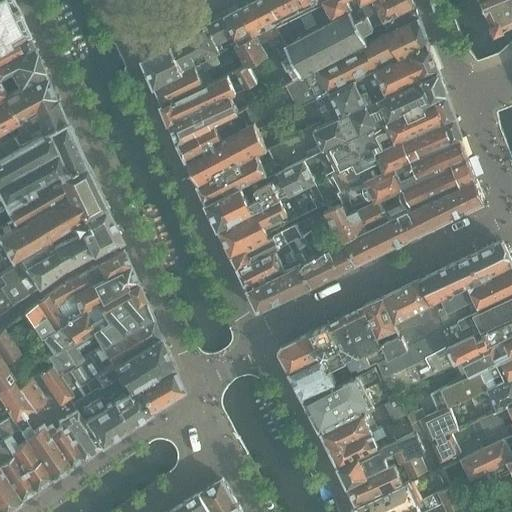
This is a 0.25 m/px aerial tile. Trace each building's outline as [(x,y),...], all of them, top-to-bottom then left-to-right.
[(17,11),(14,4),(13,3),(12,2),(10,0),(0,0),(0,47),(25,31),(26,31),(17,13),(18,13),(17,11)] [(270,0),(256,0),(254,2),(267,28),(276,23),(281,21),(270,0)] [(285,0),(270,0),(281,21),(293,15),(285,0)] [(281,21),(276,23),(282,34),(292,54),(283,59),(294,80),(309,73),(365,44),(363,41),(367,39),(365,34),(370,31),(368,29),(362,16),(357,19),(351,8),(352,8),(352,7),(351,8),(331,18),(321,0),(293,15),(281,21)] [(285,0),(293,15),(321,0),(285,0)] [(321,0),(331,18),(351,8),(352,7),(348,0),(360,0),(362,2),(366,0),(321,0)] [(366,0),(362,2),(367,14),(362,16),(368,29),(416,5),(413,0),(366,0)] [(511,0),(481,0),(488,14),(493,24),(496,31),(496,32),(497,34),(507,29),(511,27),(511,0)] [(247,5),(240,9),(254,35),(267,28),(254,2),(247,5)] [(368,29),(370,31),(365,34),(367,39),(363,41),(365,44),(420,16),(416,4),(416,5),(368,29)] [(226,16),(206,26),(216,45),(217,44),(220,43),(236,35),(239,42),(254,35),(240,9),(226,16)] [(365,44),(309,73),(321,96),(322,97),(378,69),(375,64),(397,53),(399,58),(429,44),(420,16),(365,44)] [(239,42),(239,43),(235,45),(246,65),(246,67),(249,66),(269,55),(263,43),(282,34),(276,23),(267,28),(254,35),(239,42)] [(196,64),(221,52),(217,44),(216,45),(206,26),(171,44),(184,71),(196,65),(196,64)] [(26,33),(25,31),(0,47),(0,64),(32,46),(32,45),(31,46),(29,42),(30,42),(26,33)] [(147,57),(143,58),(155,86),(184,71),(171,44),(147,57)] [(399,58),(378,69),(322,97),(333,120),(367,104),(379,99),(439,71),(429,44),(399,58)] [(0,98),(7,94),(0,82),(0,77),(9,72),(18,88),(42,73),(41,70),(42,69),(38,60),(37,60),(36,57),(32,47),(32,46),(0,64),(0,98)] [(184,71),(155,86),(164,104),(205,85),(196,65),(184,71)] [(164,104),(172,122),(232,95),(258,82),(249,66),(246,67),(246,65),(228,74),(205,85),(164,104)] [(447,93),(439,71),(379,99),(367,104),(333,120),(314,129),(322,145),(306,153),(309,158),(309,159),(315,156),(385,122),(447,93)] [(43,74),(43,73),(42,74),(42,73),(18,88),(7,94),(0,98),(0,131),(54,99),(43,74)] [(180,141),(179,142),(189,162),(257,127),(254,122),(284,107),(282,102),(292,97),(298,109),(321,96),(309,73),(294,80),(240,111),(180,141)] [(317,162),(320,160),(328,176),(336,193),(338,193),(406,161),(450,141),(460,137),(461,136),(454,116),(447,93),(385,122),(315,156),(317,161),(317,162)] [(232,95),(172,122),(174,127),(179,141),(180,141),(240,111),(234,99),(232,95)] [(0,158),(63,120),(62,118),(60,114),(61,114),(54,99),(0,131),(0,158)] [(79,155),(78,152),(77,152),(75,148),(75,147),(74,144),(73,144),(71,139),(72,139),(71,136),(70,136),(68,131),(67,128),(64,123),(65,123),(63,120),(0,158),(0,200),(4,207),(82,163),(81,160),(80,160),(78,156),(79,155)] [(257,127),(189,162),(199,184),(268,150),(257,127)] [(468,157),(468,156),(467,153),(465,148),(464,145),(464,143),(463,140),(461,137),(461,136),(460,137),(450,141),(406,161),(338,193),(341,200),(347,212),(358,207),(378,200),(400,190),(406,187),(416,182),(424,178),(435,173),(456,163),(467,157),(468,157)] [(208,202),(268,172),(260,157),(269,152),(268,150),(199,184),(208,202)] [(306,166),(317,161),(315,156),(309,159),(309,158),(270,177),(268,172),(208,202),(220,227),(281,199),(314,182),(306,166)] [(416,182),(406,187),(400,190),(378,200),(387,218),(408,208),(444,192),(465,182),(476,177),(468,157),(467,157),(456,163),(435,173),(424,178),(416,182)] [(0,226),(0,242),(11,260),(46,239),(70,224),(73,229),(104,211),(102,207),(103,207),(103,206),(101,202),(100,202),(91,183),(92,183),(91,182),(90,182),(88,177),(89,177),(88,177),(89,177),(88,175),(88,176),(84,166),(82,163),(4,207),(12,220),(0,226)] [(444,192),(408,208),(387,218),(368,227),(358,207),(347,212),(341,200),(327,207),(324,208),(340,241),(345,239),(357,262),(396,243),(396,242),(405,238),(405,239),(484,200),(485,199),(476,177),(465,182),(444,192)] [(324,208),(327,207),(314,182),(281,199),(220,227),(231,251),(292,222),(316,211),(324,208)] [(358,207),(368,227),(387,218),(378,200),(358,207)] [(292,222),(231,251),(233,255),(239,267),(275,250),(287,244),(294,258),(304,253),(306,257),(340,241),(324,208),(316,211),(292,222)] [(107,217),(108,217),(107,215),(106,216),(104,211),(73,229),(75,234),(52,245),(50,242),(21,260),(2,272),(0,274),(0,309),(2,312),(12,306),(20,300),(65,268),(117,240),(117,239),(118,239),(110,221),(109,222),(107,217)] [(306,257),(300,260),(312,284),(357,262),(345,239),(340,241),(306,257)] [(511,258),(503,239),(471,254),(484,279),(511,265),(511,258)] [(275,250),(283,266),(247,283),(248,286),(248,287),(248,288),(249,288),(249,290),(250,290),(252,295),(252,296),(253,296),(254,300),(254,301),(255,301),(257,306),(258,308),(259,309),(312,284),(300,260),(306,257),(304,253),(294,258),(287,244),(275,250)] [(239,267),(244,277),(244,278),(246,281),(246,282),(246,283),(247,283),(283,266),(275,250),(239,267)] [(123,252),(123,251),(107,259),(97,264),(84,271),(93,285),(128,264),(124,253),(123,252)] [(433,290),(431,291),(436,301),(397,321),(409,345),(443,328),(437,318),(438,310),(470,294),(467,288),(484,279),(471,254),(426,276),(424,277),(428,285),(430,284),(433,290)] [(128,264),(93,285),(84,271),(65,282),(47,294),(38,300),(51,320),(57,329),(135,281),(136,281),(135,279),(134,278),(131,270),(128,264)] [(438,310),(437,318),(443,328),(511,294),(511,265),(484,279),(467,288),(470,294),(438,310)] [(431,291),(433,290),(430,284),(428,285),(424,277),(421,279),(401,288),(402,289),(384,297),(397,321),(436,301),(431,291)] [(35,330),(40,337),(41,336),(51,352),(46,356),(51,363),(53,362),(60,372),(94,351),(150,316),(150,315),(149,315),(147,311),(146,306),(145,307),(143,302),(144,302),(144,301),(143,299),(143,300),(141,296),(137,287),(138,286),(136,283),(136,281),(135,282),(135,281),(57,329),(51,320),(35,330)] [(385,356),(376,360),(385,377),(511,315),(511,294),(443,328),(409,345),(385,356)] [(388,344),(381,347),(385,356),(409,345),(397,321),(384,297),(384,296),(364,305),(365,306),(364,306),(379,334),(382,333),(388,344)] [(38,300),(23,312),(35,330),(51,320),(38,300)] [(385,356),(381,347),(388,344),(382,333),(379,334),(364,306),(343,316),(368,365),(376,360),(385,356)] [(511,315),(385,377),(391,390),(397,387),(401,390),(462,360),(494,345),(503,340),(511,335),(511,315)] [(150,316),(94,351),(99,359),(99,360),(104,368),(111,364),(112,365),(158,336),(157,336),(157,335),(155,328),(154,328),(153,324),(150,317),(150,316)] [(343,316),(329,323),(341,346),(348,360),(355,357),(361,368),(368,365),(343,316)] [(341,346),(329,323),(312,331),(298,338),(282,345),(282,346),(281,347),(280,349),(280,350),(280,351),(280,352),(280,353),(289,370),(290,370),(341,346)] [(3,327),(0,329),(0,356),(4,363),(12,358),(19,369),(27,364),(3,327)] [(511,335),(503,340),(509,350),(500,354),(494,345),(462,360),(469,375),(481,371),(498,363),(511,356),(511,335)] [(160,341),(158,337),(158,336),(112,365),(111,364),(104,368),(99,360),(99,359),(94,351),(60,372),(73,393),(70,395),(84,418),(101,407),(100,406),(133,385),(134,387),(170,364),(160,341)] [(297,383),(303,394),(303,396),(361,368),(355,357),(348,360),(341,346),(290,370),(290,371),(291,373),(296,381),(296,382),(297,383)] [(0,356),(0,385),(13,377),(12,375),(19,369),(12,358),(4,363),(0,356)] [(511,356),(498,363),(505,379),(511,375),(511,356)] [(99,443),(99,442),(99,443),(84,418),(70,395),(73,393),(60,372),(53,362),(51,363),(26,380),(19,369),(12,375),(13,377),(33,408),(48,398),(83,453),(87,451),(98,444),(99,444),(98,443),(99,443)] [(469,375),(441,388),(449,406),(480,392),(488,386),(505,379),(498,363),(481,371),(469,375)] [(180,387),(171,367),(171,365),(170,365),(170,364),(134,387),(148,411),(164,401),(165,400),(179,392),(180,387)] [(314,415),(313,415),(314,416),(316,419),(317,421),(320,427),(320,428),(375,402),(367,387),(381,381),(374,367),(306,400),(308,403),(307,403),(308,404),(308,405),(314,415)] [(488,386),(480,392),(490,403),(494,412),(511,403),(511,375),(505,379),(488,386)] [(31,442),(35,448),(34,449),(36,452),(37,452),(52,474),(67,464),(69,463),(33,408),(13,377),(0,385),(0,395),(1,397),(0,397),(10,413),(11,412),(28,438),(27,439),(30,443),(31,442)] [(128,424),(129,423),(135,419),(135,420),(136,419),(140,417),(141,416),(146,412),(148,411),(134,387),(133,385),(100,406),(101,407),(84,418),(99,443),(100,443),(101,442),(104,440),(105,440),(106,439),(120,429),(121,429),(122,429),(122,428),(128,424)] [(407,415),(396,393),(389,397),(389,398),(389,399),(390,399),(390,400),(389,401),(389,402),(388,402),(388,403),(387,403),(385,404),(394,421),(407,415)] [(27,439),(28,438),(11,412),(10,413),(0,397),(1,397),(0,395),(0,433),(35,486),(51,475),(52,474),(37,452),(36,452),(34,449),(35,448),(31,442),(30,443),(27,439)] [(83,454),(83,453),(48,398),(33,408),(69,463),(70,462),(73,460),(81,455),(81,454),(82,454),(82,455),(83,454)] [(459,428),(451,431),(455,439),(471,431),(480,448),(505,436),(505,437),(511,433),(511,403),(494,412),(459,428)] [(451,431),(459,428),(449,406),(420,420),(441,462),(462,452),(455,439),(451,431)] [(364,413),(323,432),(331,450),(373,431),(364,413)] [(426,452),(428,451),(417,429),(380,447),(340,465),(339,466),(340,467),(340,468),(342,472),(348,484),(349,484),(395,463),(396,464),(404,460),(411,477),(428,469),(421,453),(425,451),(426,452)] [(373,431),(331,450),(338,462),(340,465),(380,447),(373,431)] [(0,468),(19,497),(35,486),(0,433),(0,468)] [(480,448),(461,457),(471,478),(509,460),(511,458),(511,450),(505,437),(505,436),(480,448)] [(404,481),(396,464),(395,463),(349,484),(358,502),(404,481)] [(0,511),(19,497),(0,468),(0,511)] [(218,480),(218,481),(208,487),(202,490),(214,511),(242,511),(233,495),(234,495),(233,494),(226,483),(227,483),(226,481),(226,482),(223,477),(219,480),(218,480)] [(441,511),(474,497),(466,481),(454,487),(453,485),(438,492),(418,502),(397,511),(441,511)] [(397,511),(418,502),(408,483),(359,506),(361,511),(397,511)] [(200,491),(200,492),(196,494),(189,499),(185,501),(184,502),(185,502),(184,502),(183,503),(180,505),(179,505),(170,511),(169,511),(214,511),(202,490),(201,491),(201,492),(200,491)] [(482,511),(474,497),(441,511),(482,511)]
